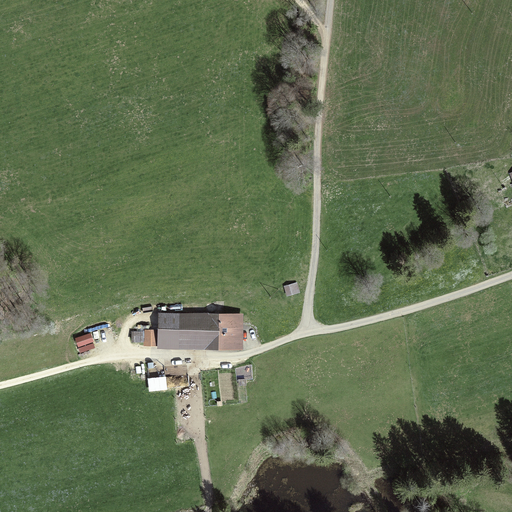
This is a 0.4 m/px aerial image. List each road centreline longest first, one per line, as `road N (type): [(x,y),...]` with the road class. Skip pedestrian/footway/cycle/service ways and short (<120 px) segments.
road 1 (unclassified): [(511,274),(250,353),(107,357),(0,385)]
road 2 (track): [(329,0),(306,332)]
